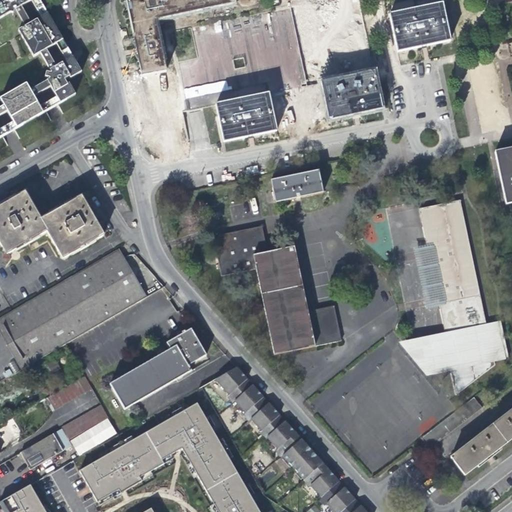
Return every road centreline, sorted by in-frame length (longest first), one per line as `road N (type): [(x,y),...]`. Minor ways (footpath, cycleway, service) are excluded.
road 1 (residential): [(381,511),(149,253)]
road 2 (residential): [(138,179),(407,123)]
road 3 (residential): [(65,139),(122,229),(149,253)]
road 4 (unknown): [(122,229),(64,265),(50,262),(17,282),(0,281)]
